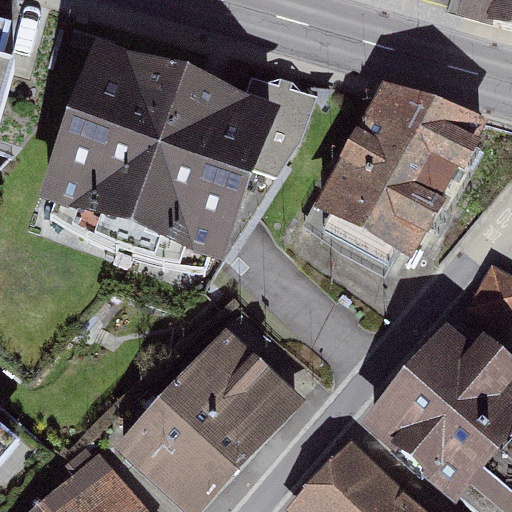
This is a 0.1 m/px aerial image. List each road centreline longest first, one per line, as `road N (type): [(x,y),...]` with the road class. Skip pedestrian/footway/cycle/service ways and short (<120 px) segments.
road 1 (secondary): [(187,0),(511,92)]
road 2 (unknown): [(363,386),(288,336),(259,297),(264,259),(312,169)]
